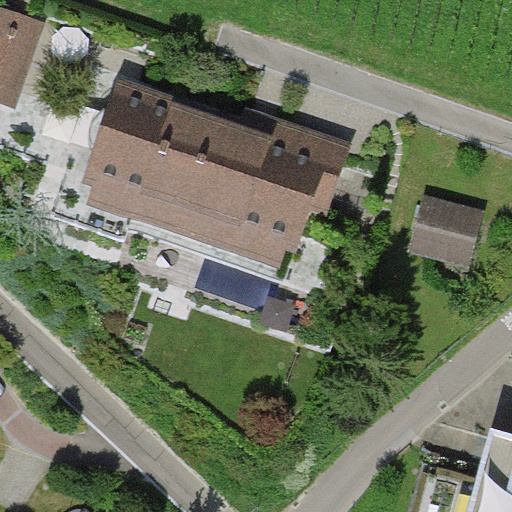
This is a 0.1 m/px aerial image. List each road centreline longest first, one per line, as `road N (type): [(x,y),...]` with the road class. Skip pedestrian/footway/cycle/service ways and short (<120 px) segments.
road 1 (residential): [(0,317),(208,511)]
road 2 (residential): [(324,511),(511,332)]
road 3 (track): [(113,0),(238,40)]
